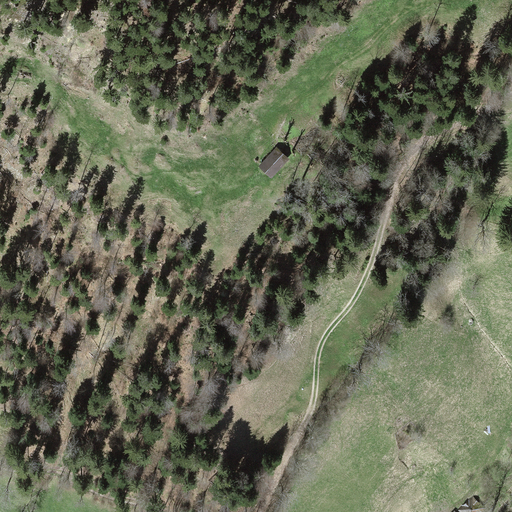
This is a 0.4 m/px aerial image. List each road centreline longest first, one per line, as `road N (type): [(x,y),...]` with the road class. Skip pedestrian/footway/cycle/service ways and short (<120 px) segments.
road 1 (track): [(511,89),(430,133),(408,157),(372,263),(320,342),(307,419),(258,511)]
road 2 (track): [(246,155),(297,95),(407,9),(433,0)]
road 3 (track): [(164,511),(61,471),(0,467)]
